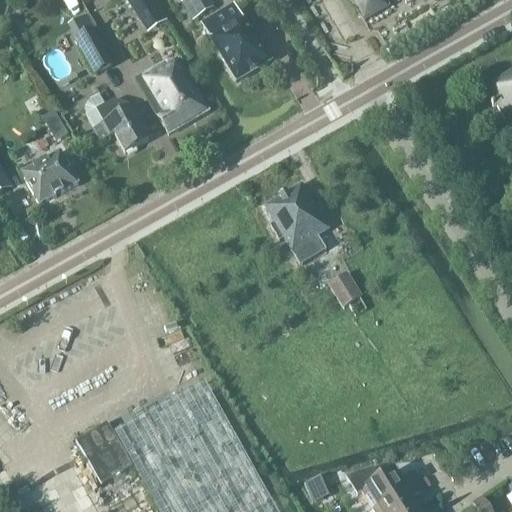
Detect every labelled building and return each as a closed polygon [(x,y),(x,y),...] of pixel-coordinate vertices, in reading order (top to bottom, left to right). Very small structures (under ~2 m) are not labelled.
[(151,0),(126,0),(139,20),(157,8),(151,0)] [(214,0),(180,0),(193,21),(218,6),(214,0)] [(351,0),(365,24),(390,9),(386,3),(392,0),(351,0)] [(202,26),(210,39),(237,84),(273,62),(262,44),(265,41),(257,28),(251,31),(235,6),(202,26)] [(86,18),(69,27),(76,40),(92,31),(86,18)] [(92,31),(76,40),(95,76),(112,67),(92,31)] [(166,64),(137,81),(169,136),(210,113),(180,61),(169,68),(166,64)] [(511,73),(487,89),(511,131),(511,73)] [(97,112),(105,126),(112,137),(115,136),(126,155),(150,142),(133,110),(122,116),(115,102),(97,112)] [(79,186),(61,154),(22,176),(40,208),(56,199),(56,200),(57,199),(62,196),(63,196),(64,196),(63,195),(79,186)] [(0,197),(10,192),(0,172),(0,197)] [(294,254),(295,254),(303,267),(326,252),(317,238),(329,230),(302,187),(266,210),(276,227),(273,229),(282,243),(285,241),(294,254)] [(328,287),(343,311),(362,299),(347,276),(328,287)] [(107,425),(75,443),(100,487),(132,469),(107,425)] [(0,483),(0,484),(26,475),(20,458),(0,465),(0,483)] [(362,494),(373,511),(374,511),(406,492),(420,483),(414,474),(400,483),(394,473),(380,481),(374,471),(346,480),(357,498),(362,494)] [(324,480),(308,487),(315,504),(322,502),(319,494),(329,490),(324,480)] [(374,511),(414,511),(418,510),(412,501),(425,492),(420,483),(406,492),(374,511)] [(490,511),(483,500),(473,507),(475,511),(490,511)]
